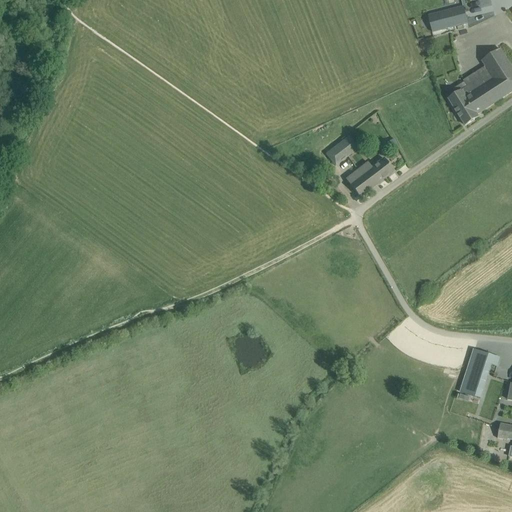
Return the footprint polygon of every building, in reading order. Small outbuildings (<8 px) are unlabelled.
[(464,7),(429,16),(433,32),(468,23),(464,7)] [(478,115),(511,92),(511,67),(500,49),(482,61),(485,66),(463,81),(467,86),(461,90),(462,91),(449,99),(466,126),(479,117),(478,115)] [(393,139),(388,142),(392,150),(398,146),(393,139)] [(342,142),(326,154),(335,167),(342,162),(341,160),(345,157),(346,158),(351,154),(342,142)] [(345,180),(360,198),(360,197),(393,172),(383,158),(371,167),(367,163),(345,180)] [(475,349),(469,367),(489,373),(491,365),(497,367),(500,357),(475,349)] [(511,446),(509,457),(511,457),(511,383),(508,400),(511,400),(511,425),(501,424),(498,438),(511,440),(511,446)]
